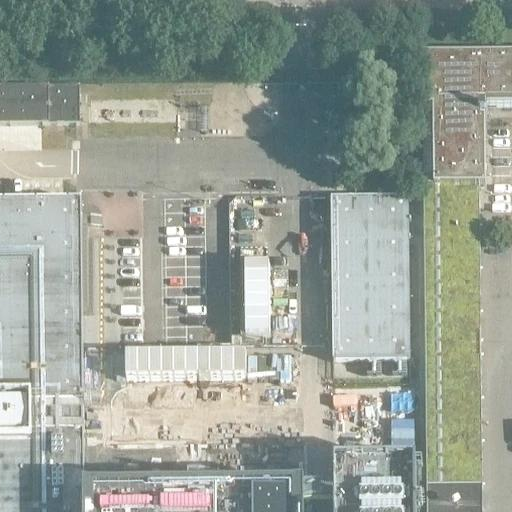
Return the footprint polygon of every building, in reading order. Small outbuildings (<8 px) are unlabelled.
[(482,511),(479,188),(486,188),(485,120),(482,120),(481,110),(511,109),(511,56),(422,58),(426,511),(482,511)] [(0,127),(80,127),(79,89),(0,89),(0,127)] [(409,364),(408,202),(376,203),(376,209),(363,210),(363,203),(331,203),(333,364),(409,364)] [(0,511),(83,511),(80,205),(0,206),(0,511)] [(280,464),(304,466),(305,448),(282,446),(280,464)]
